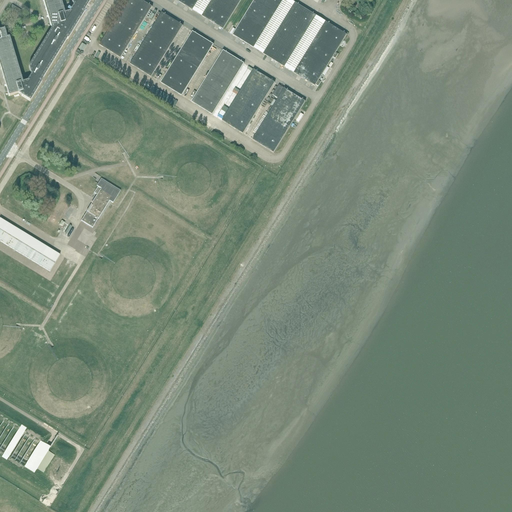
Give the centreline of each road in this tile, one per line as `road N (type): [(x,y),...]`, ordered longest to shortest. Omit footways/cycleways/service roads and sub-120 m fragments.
road 1 (track): [(79,511),(393,0)]
road 2 (unclassified): [(0,160),(99,0)]
